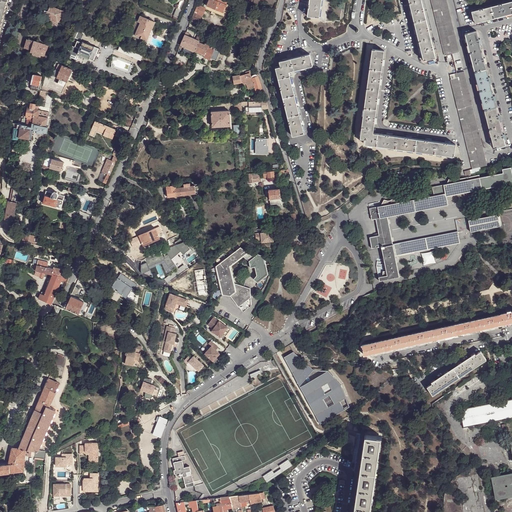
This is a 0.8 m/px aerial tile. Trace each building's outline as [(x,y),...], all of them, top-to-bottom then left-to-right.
[(227,1),(223,0),(209,0),(206,6),(223,13),(227,5),(225,5),(227,1)] [(309,0),(309,1),(308,7),(307,16),(319,18),(321,0),(309,0)] [(420,49),(421,53),(423,60),(435,57),(420,0),(408,0),(411,11),(412,15),(416,30),(416,34),(420,49)] [(438,0),(431,0),(445,55),(452,54),(438,0)] [(446,0),(438,0),(452,54),(459,52),(446,0)] [(511,13),(511,1),(471,12),(474,23),(511,13)] [(43,16),(59,21),(61,15),(65,10),(59,8),(58,9),(48,4),(37,2),(33,13),(40,15),(41,10),(45,11),(43,16)] [(203,17),(206,9),(197,5),(191,21),(201,25),(202,22),(200,20),(201,16),(203,17)] [(150,33),(152,30),(155,22),(140,16),(138,21),(142,23),(136,35),(141,38),(140,39),(141,39),(148,42),(151,35),(150,35),(150,33)] [(80,29),(76,27),(71,36),(76,38),(80,29)] [(494,148),(506,145),(476,31),(464,34),(494,148)] [(195,52),(200,41),(199,41),(201,36),(198,35),(196,40),(188,36),(189,34),(186,32),(180,45),(185,47),(195,52)] [(49,45),(27,38),(24,48),(31,50),(30,52),(33,52),(40,55),(44,56),(46,51),(47,51),(49,45)] [(77,54),(95,62),(97,56),(100,49),(83,41),(82,42),(77,40),(75,46),(80,49),(77,54)] [(208,45),(200,41),(195,52),(205,56),(204,56),(210,59),(210,58),(214,47),(210,45),(209,46),(208,45)] [(209,44),(208,45),(209,46),(210,45),(214,47),(210,58),(214,60),(216,60),(219,52),(216,50),(217,47),(210,44),(209,44)] [(159,63),(120,46),(118,51),(141,61),(142,58),(145,60),(158,66),(159,63)] [(252,54),(258,55),(261,47),(254,46),(252,54)] [(193,56),(195,52),(185,47),(183,52),(193,56)] [(382,66),(382,60),(384,50),(372,49),(360,138),(364,139),(365,139),(365,141),(365,144),(454,156),(455,144),(450,143),(445,142),(431,141),(425,140),(412,138),(406,138),(392,136),(387,135),(374,133),(373,132),(373,129),(374,124),(375,118),(377,104),(377,99),(379,85),(380,79),(382,66)] [(302,126),(301,122),(298,107),(297,103),(293,87),(292,83),(289,73),(289,72),(290,71),(293,71),(301,69),(305,68),(312,66),(310,54),(280,62),(280,65),(280,66),(279,67),(275,68),(292,136),(304,133),(302,126)] [(77,74),(72,71),(72,70),(58,64),(56,70),(55,70),(53,71),(53,73),(53,75),(57,77),(60,79),(58,84),(50,80),(47,87),(62,94),(67,82),(68,80),(73,82),(74,81),(70,80),(71,77),(73,73),(77,75),(77,74)] [(464,72),(456,74),(458,78),(480,166),(487,164),(464,72)] [(248,90),(255,88),(252,79),(250,73),(245,74),(240,76),(240,75),(233,76),(234,84),(241,83),(246,84),(248,90)] [(32,83),(40,85),(42,76),(34,74),(32,83)] [(256,91),(262,89),(258,77),(253,79),(252,79),(255,88),(256,91)] [(480,166),(458,78),(451,80),(450,80),(473,168),(464,170),(466,176),(481,169),(480,166)] [(36,107),(36,104),(31,103),(30,108),(28,108),(27,115),(27,116),(27,118),(31,119),(31,120),(33,121),(36,107)] [(33,124),(46,126),(48,119),(48,118),(39,116),(40,110),(37,109),(38,107),(36,107),(33,121),(32,123),(32,124),(33,124)] [(219,127),(224,126),(230,126),(229,111),(212,112),(213,127),(219,127)] [(110,133),(115,135),(117,130),(95,121),(90,135),(95,137),(97,133),(103,135),(108,138),(110,133)] [(17,129),(21,129),(20,138),(30,140),(31,139),(31,137),(31,136),(29,136),(30,131),(36,132),(36,133),(43,134),(43,133),(46,133),(47,132),(48,129),(48,127),(46,126),(33,124),(32,124),(32,127),(28,126),(18,124),(17,129)] [(118,157),(115,156),(112,161),(109,168),(113,170),(118,157)] [(46,158),(43,167),(44,169),(48,169),(50,169),(50,168),(62,171),(63,167),(64,163),(46,158)] [(369,208),(371,219),(372,219),(375,219),(378,235),(369,237),(371,248),(372,248),(380,247),(386,272),(387,275),(383,276),(378,277),(378,281),(379,281),(399,277),(395,256),(460,243),(458,231),(457,231),(393,244),(387,216),(448,205),(447,196),(511,183),(511,173),(511,167),(502,169),(501,169),(501,173),(482,177),(479,177),(479,175),(458,179),(457,179),(457,181),(448,183),(432,186),(433,195),(414,199),(413,195),(410,195),(390,199),(391,200),(391,203),(381,205),(369,208)] [(278,174),(278,170),(273,171),(263,172),(264,180),(279,178),(278,174)] [(397,172),(398,180),(419,178),(419,170),(397,172)] [(256,174),(256,173),(247,174),(248,183),(253,182),(261,181),(260,175),(252,176),(252,175),(256,174)] [(177,188),(176,185),(166,187),(168,198),(196,194),(195,186),(191,186),(190,183),(184,184),(184,187),(177,188)] [(271,200),(280,198),(281,198),(280,189),(269,190),(270,199),(271,200)] [(17,203),(20,192),(14,191),(13,195),(11,202),(17,203)] [(65,197),(59,195),(58,193),(55,192),(53,193),(52,193),(46,192),(43,204),(48,205),(47,207),(48,208),(50,208),(52,208),(52,206),(62,209),(63,203),(65,197)] [(17,203),(11,202),(9,201),(5,220),(6,220),(4,229),(8,230),(8,233),(11,234),(12,230),(17,203)] [(486,217),(469,220),(468,221),(470,232),(471,231),(471,232),(500,226),(498,215),(496,215),(486,217)] [(164,236),(159,226),(154,229),(139,235),(141,240),(143,245),(144,246),(160,239),(160,238),(164,236)] [(281,231),(273,232),(274,239),(282,239),(281,231)] [(273,232),(261,233),(262,240),(262,242),(274,241),(274,239),(273,232)] [(34,236),(27,235),(25,241),(33,243),(34,236)] [(243,257),(248,253),(241,247),(216,266),(222,295),(230,296),(236,292),(234,283),(230,267),(243,257)] [(254,257),(248,253),(243,257),(249,261),(254,257)] [(258,254),(254,257),(249,261),(251,268),(255,267),(257,275),(253,279),(257,282),(268,274),(264,256),(258,254)] [(57,270),(54,270),(54,269),(50,269),(47,268),(47,265),(48,262),(38,260),(36,271),(41,272),(45,273),(52,275),(62,277),(67,278),(67,275),(63,274),(64,270),(61,269),(57,268),(57,270)] [(62,277),(52,275),(44,295),(40,294),(38,299),(52,304),(62,280),(62,277)] [(128,285),(118,278),(113,286),(118,290),(117,291),(122,294),(126,289),(128,285)] [(244,287),(234,283),(236,292),(230,296),(238,307),(250,298),(250,289),(244,287)] [(218,301),(222,295),(216,291),(212,297),(218,301)] [(171,295),(165,310),(173,313),(176,304),(186,308),(189,301),(171,295)] [(84,302),(72,296),(67,308),(79,313),(84,302)] [(250,298),(238,307),(242,313),(250,307),(250,298)] [(360,345),(362,355),(372,352),(373,354),(377,353),(376,351),(395,347),(396,349),(400,348),(400,346),(418,342),(419,344),(423,343),(423,341),(442,337),(442,339),(446,338),(446,336),(465,332),(465,334),(470,333),(469,331),(488,327),(489,328),(493,327),(492,325),(511,321),(511,311),(511,312),(510,310),(506,311),(506,312),(501,314),(360,345)] [(213,329),(219,321),(214,317),(208,325),(213,329)] [(213,329),(212,331),(215,333),(221,338),(223,334),(228,328),(220,321),(219,321),(213,329)] [(168,327),(167,327),(165,336),(167,337),(166,343),(164,352),(170,354),(172,344),(174,345),(174,342),(176,335),(174,334),(175,329),(173,328),(168,327)] [(209,344),(212,346),(216,350),(219,348),(211,342),(209,344)] [(135,356),(139,357),(141,345),(136,344),(135,347),(128,346),(127,351),(125,351),(125,353),(126,354),(125,361),(133,363),(134,358),(135,356)] [(216,350),(212,346),(205,354),(213,362),(220,354),(216,350)] [(484,360),(479,351),(474,355),(473,353),(469,356),(470,357),(461,364),(460,362),(456,365),(457,366),(447,373),(446,371),(443,373),(444,375),(434,381),(433,380),(430,382),(430,384),(425,387),(431,395),(484,360)] [(299,357),(293,352),(284,357),(301,384),(313,370),(307,364),(299,368),(295,362),(299,357)] [(53,370),(53,371),(62,375),(66,357),(58,354),(51,370),(53,370)] [(193,358),(190,355),(184,361),(188,364),(189,362),(199,371),(204,365),(198,360),(196,358),(194,356),(193,358)] [(341,386),(328,371),(302,386),(320,424),(344,410),(340,402),(346,398),(341,386)] [(480,378),(477,374),(475,375),(451,391),(454,395),(455,398),(481,380),(480,378)] [(153,395),(156,386),(151,384),(152,380),(145,378),(141,390),(146,392),(145,397),(152,398),(153,394),(153,395)] [(31,450),(35,451),(38,451),(38,450),(55,410),(49,407),(60,384),(48,379),(35,408),(18,449),(25,449),(31,450)] [(501,420),(504,420),(511,418),(511,399),(460,410),(464,428),(501,420)] [(152,435),(161,438),(167,419),(159,416),(152,435)] [(129,423),(128,419),(116,426),(116,428),(129,423)] [(511,473),(511,458),(504,420),(501,420),(511,474),(511,473)] [(369,511),(380,437),(365,434),(353,511),(369,511)] [(85,445),(80,445),(80,454),(86,454),(85,451),(89,451),(89,454),(89,459),(93,459),(93,461),(98,461),(98,442),(85,442),(85,445)] [(25,449),(18,449),(12,448),(7,464),(0,464),(0,473),(23,470),(25,455),(25,449)] [(38,451),(35,451),(35,458),(38,458),(46,459),(46,451),(38,450),(38,451)] [(56,457),(56,463),(61,463),(61,466),(66,465),(68,466),(72,464),(72,454),(61,454),(61,457),(56,457)] [(185,458),(184,454),(172,458),(174,469),(173,469),(174,473),(181,472),(185,487),(193,485),(190,474),(186,475),(185,471),(190,470),(189,465),(183,466),(181,459),(185,458)] [(263,477),(267,483),(292,466),(288,460),(279,466),(281,469),(274,473),(272,470),(263,477)] [(84,481),(83,481),(83,491),(87,491),(87,487),(97,487),(97,473),(89,473),(89,478),(85,478),(84,481)] [(511,495),(511,473),(511,474),(492,478),(496,498),(511,495)] [(66,493),(66,495),(71,495),(71,485),(70,484),(53,484),(54,499),(59,499),(59,495),(59,493),(66,493)] [(260,493),(249,494),(250,501),(251,503),(261,501),(261,500),(260,493)] [(249,494),(239,496),(240,503),(250,501),(249,494)] [(239,496),(229,497),(230,499),(231,506),(240,504),(240,503),(239,496)] [(229,497),(221,498),(221,501),(222,505),(223,511),(228,511),(228,509),(232,509),(231,506),(230,499),(229,497)] [(176,503),(177,510),(177,511),(185,511),(184,504),(188,504),(189,507),(191,507),(192,511),(198,511),(203,509),(201,500),(176,503)]
